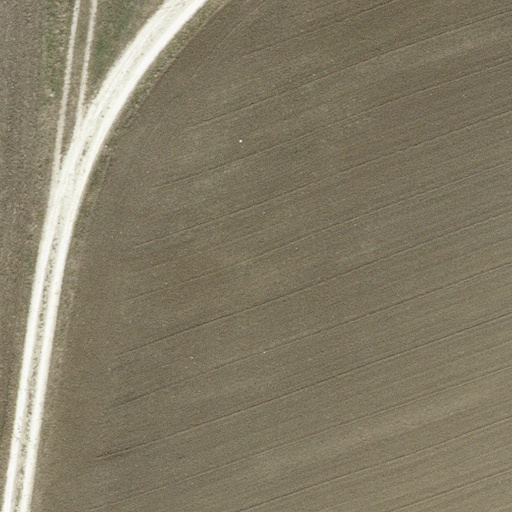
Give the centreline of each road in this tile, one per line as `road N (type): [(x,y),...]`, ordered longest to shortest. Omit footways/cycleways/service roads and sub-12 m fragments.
road 1 (track): [(64,511),(94,298),(203,8),(214,0)]
road 2 (track): [(94,298),(110,0)]
